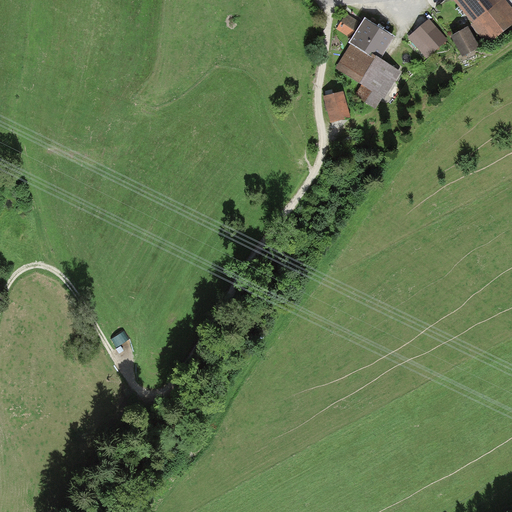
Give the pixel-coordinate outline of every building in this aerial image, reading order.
[(453,0),(473,24),(471,25),(488,45),(511,25),(511,9),(504,0),(502,0),(502,1),(501,0),(453,0)] [(362,23),(346,14),(336,29),(352,39),(334,69),(361,86),(353,97),(375,111),(400,71),(381,59),(394,38),(371,23),(364,19),(362,23)] [(429,20),(409,36),(428,59),(448,42),(429,20)] [(469,28),(451,37),(462,58),(480,49),(469,28)] [(343,94),(325,98),(331,122),(349,118),(343,94)]
